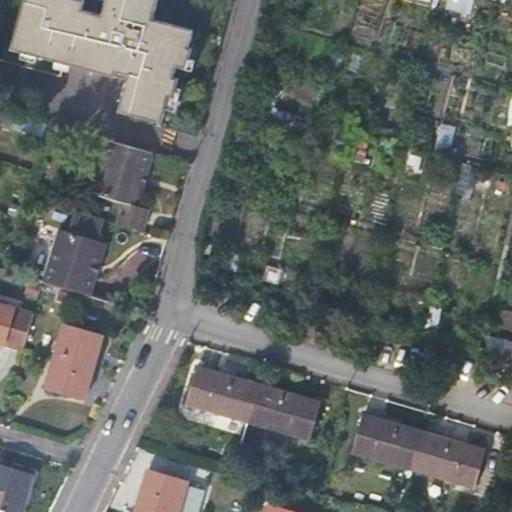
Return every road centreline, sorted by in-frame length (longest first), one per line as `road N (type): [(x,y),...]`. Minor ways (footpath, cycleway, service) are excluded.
road 1 (unclassified): [(168,314),(511,418)]
road 2 (residential): [(246,0),(168,314)]
road 3 (residential): [(168,314),(104,459)]
